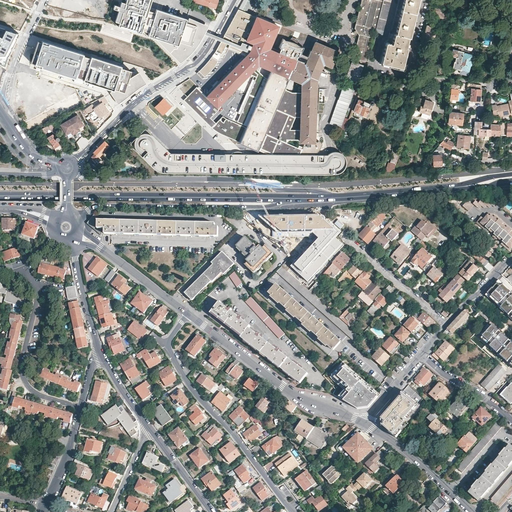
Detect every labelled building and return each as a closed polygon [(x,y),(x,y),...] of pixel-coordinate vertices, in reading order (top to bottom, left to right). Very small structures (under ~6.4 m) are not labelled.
[(150,11),(153,0),(126,0),(126,2),(122,0),(115,21),(119,22),(118,26),(141,33),(142,29),(147,31),(145,35),(154,37),(179,62),(186,57),(190,52),(198,42),(204,32),(206,27),(185,18),(185,19),(156,10),(155,13),(150,11)] [(190,0),(216,8),(218,0),(190,0)] [(242,0),(238,9),(242,10),(247,0),(242,0)] [(366,60),(369,61),(370,55),(367,54),(372,36),(370,36),(372,28),(377,29),(383,0),(361,0),(355,28),(356,28),(359,33),(359,35),(353,58),(365,61),(366,60)] [(391,0),(383,0),(377,29),(373,42),(377,43),(379,37),(382,38),(391,0)] [(410,37),(418,0),(399,0),(391,33),(390,32),(388,40),(392,41),(392,43),(389,42),(387,41),(387,42),(386,42),(381,63),(402,68),(407,47),(406,47),(409,37),(410,37)] [(255,67),(258,64),(261,66),(273,70),(302,83),(301,92),(300,117),(300,130),(300,140),(301,142),(305,142),(313,142),(315,141),(317,79),(322,64),(324,64),(331,66),(332,65),(336,67),(339,60),(335,58),(340,45),(338,44),(337,45),(334,43),(333,45),(330,44),(328,47),(315,42),(311,50),(310,49),(307,56),(309,57),(305,64),(296,60),(298,57),(300,57),(305,47),(301,47),(298,45),(292,42),(287,40),(284,40),(282,37),(278,47),(279,49),(278,53),(269,49),(275,33),(276,34),(279,28),(278,27),(278,26),(238,9),(215,52),(221,55),(230,39),(231,40),(232,40),(233,39),(248,46),(246,50),(250,51),(249,53),(208,96),(208,97),(216,106),(218,106),(253,70),(255,67)] [(435,10),(434,15),(443,18),(445,12),(435,10)] [(426,25),(421,43),(428,45),(432,27),(426,25)] [(0,64),(5,67),(8,55),(18,34),(7,30),(3,38),(0,36),(0,64)] [(246,50),(248,46),(233,39),(232,40),(229,48),(245,54),(246,50)] [(246,50),(245,54),(229,48),(232,40),(231,40),(227,49),(246,57),(249,53),(250,51),(246,50)] [(138,71),(50,43),(49,46),(43,44),(36,65),(42,67),(41,69),(76,80),(76,78),(86,82),(86,83),(112,92),(108,94),(115,106),(140,87),(146,84),(138,71)] [(457,50),(453,49),(452,52),(451,55),(455,56),(454,61),(453,61),(451,70),(451,71),(451,72),(452,72),(459,74),(460,74),(460,73),(465,74),(466,73),(469,64),(470,65),(471,60),(470,60),(471,55),(462,52),(463,51),(457,50)] [(506,74),(509,59),(503,58),(499,72),(506,74)] [(360,81),(362,64),(350,62),(347,79),(360,81)] [(208,97),(208,96),(199,87),(186,101),(215,129),(274,154),(296,163),(299,155),(303,156),(308,156),(312,155),(314,154),(316,153),(319,151),(321,147),(322,144),(319,140),(317,142),(315,140),(315,141),(313,142),(305,142),(302,149),(288,143),(288,140),(300,140),(300,130),(291,129),(297,117),(300,117),(301,92),(292,91),(287,89),(286,87),(290,78),(273,70),(269,78),(265,77),(259,71),(261,66),(258,64),(255,67),(253,70),(257,74),(237,121),(221,115),(216,120),(212,115),(220,107),(218,106),(216,106),(208,97)] [(504,80),(497,79),(495,86),(495,89),(501,90),(504,80)] [(457,89),(457,84),(452,84),(451,88),(450,102),(452,102),(452,98),(455,98),(457,99),(458,89),(457,89)] [(480,102),(481,84),(472,84),(472,85),(470,84),(470,88),(471,88),(470,101),(480,102)] [(359,113),(359,114),(366,117),(370,108),(369,107),(370,105),(371,105),(372,105),(373,104),(374,103),(374,102),(373,102),(373,101),(372,101),(371,101),(370,101),(369,102),(364,100),(363,101),(360,99),(361,96),(358,94),(356,99),(358,100),(357,100),(358,101),(354,111),(359,113)] [(104,95),(97,99),(101,103),(94,108),(92,104),(85,109),(89,114),(95,109),(100,117),(109,111),(105,104),(109,101),(104,95)] [(419,112),(423,98),(418,96),(414,110),(419,112)] [(163,99),(151,111),(161,120),(170,111),(169,110),(172,107),(163,99)] [(432,109),(434,102),(425,99),(422,110),(430,113),(431,109),(432,109)] [(511,112),(508,103),(496,106),(496,105),(491,105),(493,115),(497,114),(499,116),(511,114),(511,112)] [(461,124),(463,113),(459,112),(453,111),(453,110),(450,110),(449,123),(461,124)] [(83,123),(78,114),(69,119),(76,132),(80,130),(79,128),(78,126),(83,123)] [(336,140),(340,141),(349,119),(345,117),(336,140)] [(76,132),(69,119),(60,124),(62,127),(65,132),(66,134),(71,131),(71,132),(73,135),(76,132)] [(490,129),(490,134),(498,135),(498,137),(500,136),(500,125),(500,121),(490,121),(490,125),(490,129)] [(507,122),(500,121),(500,125),(507,126),(507,128),(502,127),(502,134),(511,135),(511,132),(511,122),(507,123),(507,122)] [(39,129),(42,135),(48,133),(47,130),(50,128),(51,131),(52,130),(53,133),(59,130),(54,122),(48,125),(43,128),(39,129)] [(53,133),(47,137),(52,143),(50,144),(52,147),(53,146),(57,151),(61,149),(64,147),(65,146),(59,138),(59,137),(58,137),(57,137),(56,137),(56,138),(53,133)] [(255,153),(170,152),(152,135),(148,133),(145,133),(141,133),(138,135),(135,138),(135,140),(134,144),(134,145),(135,147),(137,152),(153,167),(156,169),(162,172),(166,172),(327,173),(334,173),(338,172),(340,171),(343,169),(345,165),(345,162),(345,158),(343,154),(341,153),(338,151),(334,150),(330,151),(327,153),(316,153),(314,154),(312,155),(308,156),(303,156),(299,155),(296,163),(274,154),(271,153),(255,153)] [(472,141),(472,135),(470,135),(465,134),(462,134),(458,134),(457,147),(469,147),(469,141),(472,141)] [(82,136),(76,143),(81,147),(86,140),(82,136)] [(440,145),(443,147),(444,145),(451,149),(454,143),(445,138),(443,141),(440,145)] [(91,154),(90,155),(91,156),(91,157),(94,159),(97,156),(98,156),(104,150),(104,149),(108,145),(104,141),(101,144),(91,154)] [(387,171),(394,171),(400,151),(394,149),(393,148),(391,153),(393,153),(390,162),(388,162),(386,168),(386,169),(387,171)] [(442,165),(441,154),(433,155),(433,160),(429,160),(429,166),(442,165)] [(476,200),(473,203),(479,208),(481,205),(484,208),(487,205),(489,207),(492,205),(495,207),(497,204),(491,199),(489,202),(486,200),(484,203),(481,200),(479,203),(476,200)] [(463,206),(468,210),(473,205),(468,200),(463,206)] [(385,217),(381,213),(368,228),(367,227),(359,235),(368,243),(375,235),(372,232),(385,217)] [(98,232),(100,234),(117,234),(117,235),(118,235),(118,234),(134,234),(135,235),(135,236),(136,236),(136,235),(153,235),(154,235),(154,236),(155,236),(155,235),(156,235),(171,235),(172,235),(172,237),(173,237),(173,235),(189,236),(191,236),(191,237),(192,237),(192,236),(209,236),(209,238),(210,238),(210,237),(218,237),(218,227),(215,227),(215,223),(167,222),(102,221),(94,215),(87,223),(98,232)] [(501,243),(509,251),(511,248),(511,232),(510,234),(509,233),(510,231),(507,228),(506,230),(502,226),(504,225),(501,222),(500,223),(498,222),(500,221),(497,218),(496,220),(492,216),(490,217),(489,215),(485,219),(482,217),(477,222),(480,225),(481,223),(489,231),(491,230),(495,233),(493,235),(497,239),(499,237),(503,241),(501,243)] [(394,216),(373,241),(383,249),(391,240),(392,241),(399,233),(393,228),(386,236),(383,234),(387,229),(388,229),(397,218),(394,216)] [(325,217),(262,219),(273,230),(273,237),(308,237),(316,244),(290,268),(308,286),(344,246),(336,239),(342,232),(326,221),(325,217)] [(17,219),(3,219),(3,230),(15,230),(15,224),(17,224),(17,219)] [(426,224),(422,220),(416,227),(415,226),(411,231),(422,241),(426,236),(427,237),(431,233),(432,235),(433,235),(437,230),(435,228),(428,222),(426,224)] [(39,227),(27,223),(23,234),(35,239),(39,227)] [(273,254),(266,247),(263,249),(261,247),(259,249),(257,247),(256,248),(246,237),(237,246),(249,259),(247,261),(248,262),(246,265),(255,273),(273,254)] [(413,243),(417,247),(422,241),(418,237),(413,243)] [(406,246),(399,240),(397,242),(401,245),(392,256),(400,263),(413,249),(409,246),(408,247),(406,246)] [(499,248),(494,243),(490,247),(489,247),(488,246),(487,247),(487,248),(486,248),(487,249),(487,250),(480,258),(474,254),(472,256),(490,272),(494,268),(489,263),(487,265),(485,263),(499,248)] [(509,251),(501,243),(500,244),(508,252),(509,251)] [(18,247),(2,252),(5,261),(20,256),(18,247)] [(423,267),(431,257),(422,249),(410,263),(414,266),(413,268),(415,269),(417,268),(416,267),(419,264),(423,267)] [(224,275),(235,264),(223,252),(212,263),(214,265),(211,267),(185,293),(193,300),(212,282),(222,272),(224,275)] [(350,260),(342,253),(333,263),(331,266),(330,267),(325,272),(324,274),(327,277),(329,274),(332,271),(336,275),(350,260)] [(97,257),(88,268),(99,276),(107,265),(97,257)] [(479,269),(471,262),(464,269),(461,267),(457,271),(468,281),(479,269)] [(48,275),(51,266),(41,263),(38,273),(48,275)] [(356,279),(363,271),(355,264),(348,272),(356,279)] [(431,265),(425,272),(436,282),(447,269),(443,265),(438,271),(434,268),(431,265)] [(60,268),(51,266),(48,275),(58,278),(60,269),(60,268)] [(327,307),(313,294),(309,290),(297,280),(282,266),(277,272),(314,305),(355,341),(360,336),(350,327),(339,318),(330,309),(327,307)] [(67,271),(60,269),(58,278),(68,280),(69,274),(66,273),(67,271)] [(116,272),(112,269),(104,278),(109,282),(111,279),(116,272)] [(237,287),(243,282),(235,271),(229,276),(237,287)] [(127,281),(116,272),(111,279),(109,282),(125,295),(130,288),(127,286),(125,284),(127,281)] [(356,282),(365,290),(372,282),(368,279),(370,277),(365,272),(356,282)] [(377,283),(383,276),(380,273),(375,279),(376,280),(375,281),(377,283)] [(341,283),(346,278),(343,275),(338,281),(341,283)] [(459,275),(447,288),(454,294),(462,286),(461,285),(465,281),(459,275)] [(511,295),(496,281),(484,295),(506,315),(511,320),(511,295)] [(320,285),(316,282),(309,290),(313,294),(320,285)] [(0,283),(0,291),(5,293),(4,300),(12,302),(13,299),(13,298),(15,299),(15,300),(20,301),(24,302),(26,293),(17,291),(17,292),(17,293),(15,293),(16,291),(6,289),(7,287),(2,286),(0,283)] [(369,306),(373,302),(372,301),(381,291),(373,283),(364,293),(362,292),(359,297),(369,306)] [(341,342),(277,286),(270,293),(273,296),(272,297),(281,306),(283,305),(289,310),(288,311),(297,320),(298,319),(305,324),(304,326),(313,334),(314,333),(321,339),(320,340),(329,348),(330,347),(333,350),(341,342)] [(68,289),(66,290),(69,299),(71,299),(78,298),(77,293),(75,288),(68,289)] [(454,294),(447,288),(444,291),(442,289),(438,293),(441,295),(440,296),(447,303),(454,294)] [(130,312),(133,314),(137,308),(144,313),(153,301),(140,291),(131,303),(135,306),(130,312)] [(388,301),(380,293),(374,300),(376,301),(367,311),(372,315),(381,306),(383,307),(388,301)] [(430,297),(425,293),(422,297),(427,301),(430,297)] [(102,295),(94,298),(96,304),(97,304),(98,306),(97,307),(100,316),(110,313),(107,299),(102,295)] [(279,339),(285,334),(251,296),(246,302),(279,339)] [(407,301),(402,296),(399,299),(397,301),(403,306),(407,301)] [(78,302),(78,298),(71,299),(71,303),(69,303),(71,309),(80,308),(78,302)] [(308,374),(299,367),(299,366),(300,366),(301,365),(298,363),(297,365),(280,352),(281,350),(278,348),(278,349),(277,350),(260,337),(260,336),(261,336),(258,333),(258,334),(257,335),(249,328),(250,326),(242,319),(243,318),(240,316),(239,317),(221,303),(221,302),(220,301),(212,312),(210,314),(211,314),(212,312),(243,336),(241,338),(253,347),(258,351),(300,383),(308,374)] [(386,310),(390,313),(395,305),(392,303),(386,310)] [(170,309),(163,304),(161,307),(151,321),(158,326),(168,312),(170,309)] [(341,312),(333,305),(331,308),(338,315),(341,312)] [(73,319),(82,317),(81,313),(80,307),(80,308),(71,309),(73,319)] [(469,311),(466,308),(463,312),(452,324),(447,329),(442,335),(444,336),(445,336),(448,332),(448,331),(450,330),(453,333),(457,329),(458,329),(469,316),(467,314),(469,311)] [(351,313),(347,309),(339,318),(350,327),(354,323),(356,320),(352,317),(350,319),(348,321),(345,319),(347,317),(349,314),(351,313)] [(386,311),(384,310),(374,321),(376,322),(386,311)] [(479,313),(487,320),(488,318),(480,311),(479,313)] [(110,313),(100,316),(103,327),(105,326),(105,327),(111,325),(112,329),(119,327),(117,324),(116,320),(114,320),(111,312),(110,313)] [(435,322),(424,312),(420,317),(418,316),(419,315),(415,312),(412,314),(421,322),(429,329),(432,325),(435,322)] [(15,319),(12,329),(21,331),(24,321),(21,321),(22,317),(12,314),(10,318),(15,319)] [(421,322),(412,314),(411,314),(409,316),(411,318),(404,326),(411,332),(412,332),(413,333),(417,329),(415,328),(421,322)] [(82,317),(73,319),(75,329),(84,327),(83,322),(82,317)] [(134,321),(128,330),(139,338),(141,335),(143,336),(147,331),(134,321)] [(511,342),(489,323),(478,336),(509,364),(511,360),(511,342)] [(84,327),(75,329),(77,338),(86,336),(85,332),(84,327)] [(411,336),(409,335),(409,334),(403,328),(395,336),(402,342),(405,339),(407,340),(411,336)] [(21,331),(12,329),(11,332),(8,331),(6,337),(10,338),(12,339),(18,341),(21,331)] [(118,334),(106,338),(111,349),(112,349),(114,354),(125,350),(120,338),(120,339),(118,334)] [(198,335),(186,350),(195,356),(207,342),(198,335)] [(86,336),(77,338),(79,348),(88,346),(87,341),(86,336)] [(396,349),(400,345),(391,337),(383,347),(393,355),(397,350),(396,349)] [(10,338),(7,348),(16,350),(18,341),(12,339),(10,338)] [(434,352),(432,355),(438,360),(440,358),(444,361),(454,350),(446,342),(435,353),(434,352)] [(16,350),(7,348),(5,355),(8,355),(7,358),(13,360),(16,350)] [(146,348),(136,354),(139,358),(142,356),(149,368),(161,361),(155,351),(150,355),(146,348)] [(216,348),(210,356),(212,359),(210,362),(217,368),(226,356),(216,348)] [(381,366),(390,357),(381,348),(372,358),(381,366)] [(13,360),(7,358),(0,356),(0,363),(3,364),(2,368),(4,368),(11,370),(13,360)] [(133,385),(142,379),(139,374),(140,374),(130,358),(120,364),(129,380),(130,380),(133,385)] [(236,359),(226,372),(230,375),(231,374),(238,380),(244,372),(236,365),(239,362),(236,359)] [(191,362),(186,368),(188,369),(190,370),(195,365),(191,362)] [(377,397),(380,394),(343,362),(330,377),(332,380),(343,389),(345,390),(341,395),(346,398),(343,401),(352,406),(357,409),(368,408),(377,397)] [(163,365),(156,369),(166,386),(177,380),(169,367),(165,369),(163,365)] [(489,390),(506,371),(499,365),(482,384),(489,390)] [(430,379),(433,375),(423,367),(420,371),(421,372),(416,378),(415,378),(414,378),(415,380),(414,381),(419,385),(421,387),(422,385),(424,387),(425,386),(424,386),(430,379)] [(2,375),(0,374),(0,377),(4,378),(10,380),(13,370),(11,370),(4,368),(2,375)] [(63,376),(56,373),(58,369),(55,368),(53,374),(50,380),(59,384),(63,376)] [(197,381),(213,394),(218,388),(219,386),(215,384),(216,383),(203,373),(197,381)] [(69,378),(63,376),(59,384),(68,388),(71,382),(68,381),(69,378)] [(10,380),(4,378),(3,382),(0,381),(0,382),(0,388),(8,390),(10,380)] [(250,378),(245,385),(254,392),(260,384),(254,379),(253,381),(250,378)] [(78,392),(81,384),(72,380),(71,382),(68,388),(78,392)] [(108,384),(96,381),(91,401),(103,404),(108,384)] [(146,381),(135,388),(143,400),(151,395),(151,394),(154,392),(150,386),(149,386),(146,381)] [(440,404),(453,390),(450,388),(449,389),(442,382),(440,384),(440,383),(430,395),(440,404)] [(511,384),(502,395),(511,403),(511,384)] [(254,392),(245,385),(243,387),(251,394),(254,392)] [(180,389),(170,396),(174,400),(173,401),(176,405),(180,402),(183,407),(190,402),(180,389)] [(345,390),(343,389),(336,397),(343,401),(346,398),(341,395),(345,390)] [(223,393),(221,391),(221,392),(220,392),(212,402),(224,411),(231,401),(223,394),(223,393)] [(404,391),(402,392),(417,405),(419,404),(404,391)] [(417,405),(402,392),(381,417),(382,427),(393,435),(401,426),(404,429),(408,423),(404,420),(400,416),(404,411),(405,412),(407,413),(410,413),(411,412),(417,405)] [(288,399),(281,393),(279,398),(279,402),(283,405),(288,399)] [(25,400),(15,397),(12,396),(10,402),(8,408),(12,409),(13,406),(13,405),(22,408),(23,406),(25,400)] [(265,413),(267,409),(265,408),(267,405),(269,402),(263,397),(256,406),(265,413)] [(462,414),(467,408),(464,405),(464,404),(463,403),(462,405),(461,404),(462,402),(459,399),(460,398),(459,397),(449,410),(458,419),(462,414)] [(470,407),(460,398),(459,399),(462,402),(461,404),(462,405),(463,403),(464,404),(464,405),(467,408),(462,414),(463,415),(470,407)] [(25,409),(32,411),(34,403),(25,400),(23,406),(26,407),(25,409)] [(290,401),(284,407),(291,414),(297,407),(290,401)] [(34,403),(32,411),(38,413),(39,411),(42,412),(44,405),(34,403)] [(124,410),(121,412),(118,407),(116,404),(105,412),(101,415),(108,425),(117,418),(128,432),(131,437),(137,432),(134,428),(136,426),(124,410)] [(161,404),(152,411),(163,425),(172,419),(161,404)] [(420,405),(419,404),(417,405),(411,412),(407,417),(409,419),(420,405)] [(44,405),(42,412),(45,413),(44,415),(51,417),(54,408),(44,405)] [(203,413),(197,406),(193,410),(195,412),(189,417),(196,425),(200,421),(204,417),(202,415),(203,413)] [(240,406),(230,416),(240,426),(250,416),(240,406)] [(63,411),(54,408),(51,417),(58,419),(58,417),(62,418),(63,411)] [(483,427),(492,416),(488,413),(487,414),(481,409),(473,418),(483,427)] [(72,419),(73,414),(63,411),(62,418),(61,420),(62,421),(63,418),(64,418),(64,420),(63,421),(61,427),(69,430),(70,424),(72,419)] [(253,422),(258,417),(254,411),(251,413),(253,416),(250,418),(253,422)] [(400,416),(404,420),(407,417),(411,412),(410,413),(407,413),(405,412),(404,411),(400,416)] [(448,430),(441,423),(441,422),(439,420),(437,419),(436,419),(432,415),(428,418),(433,423),(430,427),(441,438),(442,437),(445,439),(451,434),(448,431),(448,430)] [(307,439),(307,438),(314,428),(303,420),(302,421),(301,420),(296,426),(298,427),(295,431),(307,439)] [(466,469),(503,426),(498,421),(457,468),(463,473),(466,469)] [(202,435),(211,444),(217,437),(219,439),(222,435),(211,425),(202,435)] [(256,425),(244,434),(247,440),(249,438),(251,441),(264,432),(261,428),(259,430),(256,425)] [(396,438),(404,429),(401,426),(393,435),(396,438)] [(178,427),(168,434),(178,447),(182,444),(184,446),(190,442),(178,427)] [(330,437),(315,427),(314,428),(307,438),(322,448),(330,437)] [(372,438),(363,431),(359,435),(367,443),(372,438)] [(466,452),(478,440),(469,432),(458,445),(466,452)] [(358,433),(343,447),(358,463),(373,449),(367,443),(359,435),(358,433)] [(284,445),(277,436),(276,436),(262,446),(269,456),(281,447),(284,445)] [(103,443),(88,438),(84,451),(90,453),(91,451),(100,453),(103,443)] [(231,441),(220,450),(230,463),(241,455),(231,441)] [(479,501),(511,462),(511,446),(511,445),(469,493),(479,501)] [(126,452),(112,446),(108,453),(110,453),(108,458),(120,463),(121,459),(123,460),(126,452)] [(200,447),(190,455),(199,468),(210,461),(200,447)] [(385,454),(380,450),(376,454),(365,464),(366,464),(370,468),(372,471),(374,472),(375,473),(380,468),(375,463),(384,455),(385,454)] [(145,456),(142,463),(162,472),(165,465),(157,462),(159,457),(147,452),(145,456)] [(299,465),(289,452),(275,463),(278,467),(279,466),(281,469),(280,470),(285,476),(299,465)] [(441,462),(436,470),(439,472),(444,465),(441,462)] [(93,470),(78,463),(75,469),(75,470),(77,471),(75,475),(89,480),(93,470)] [(243,464),(234,470),(244,483),(251,478),(249,475),(250,474),(243,464)] [(370,468),(366,464),(365,464),(363,466),(371,474),(374,472),(372,471),(370,468)] [(408,465),(386,486),(387,486),(383,490),(390,497),(393,494),(394,494),(404,484),(405,485),(406,486),(407,486),(408,486),(409,486),(409,485),(410,485),(410,484),(410,483),(410,482),(410,481),(409,480),(408,480),(407,480),(406,480),(405,480),(401,475),(403,474),(407,478),(415,469),(410,464),(408,465)] [(333,465),(323,475),(332,484),(339,477),(336,474),(337,473),(335,472),(337,470),(333,465)] [(306,470),(296,478),(305,491),(316,483),(306,470)] [(117,475),(109,471),(105,480),(101,478),(99,484),(107,487),(108,486),(113,488),(116,482),(114,481),(117,475)] [(212,471),(201,479),(211,492),(221,484),(212,471)] [(352,483),(349,485),(354,491),(357,489),(356,488),(360,485),(362,486),(364,489),(372,481),(364,473),(356,481),(357,482),(354,485),(352,483)] [(496,503),(511,485),(511,474),(491,499),(492,500),(490,502),(493,505),(495,503),(496,503)] [(140,479),(136,488),(152,495),(156,486),(149,483),(150,480),(148,479),(146,482),(140,479)] [(175,479),(166,485),(169,489),(164,493),(171,502),(183,493),(179,488),(181,486),(175,479)] [(261,481),(253,488),(262,500),(269,495),(267,492),(268,491),(261,481)] [(354,491),(349,485),(346,488),(348,490),(342,496),(348,503),(351,506),(357,500),(351,493),(354,491)] [(82,493),(67,486),(60,501),(66,502),(67,499),(78,504),(82,493)] [(231,489),(223,495),(227,500),(225,502),(231,509),(241,502),(231,489)] [(101,498),(91,493),(87,502),(103,508),(108,496),(103,494),(101,498)] [(129,502),(128,507),(134,509),(136,510),(136,511),(138,511),(145,511),(148,505),(138,500),(139,499),(129,495),(127,501),(129,502)] [(313,496),(307,500),(310,504),(312,502),(319,511),(328,504),(321,495),(315,499),(313,496)] [(438,511),(441,510),(446,504),(439,498),(434,503),(429,508),(425,505),(418,511),(417,511),(426,511),(427,511),(438,511)] [(189,500),(175,510),(176,511),(191,511),(192,511),(190,510),(194,507),(189,500)]
